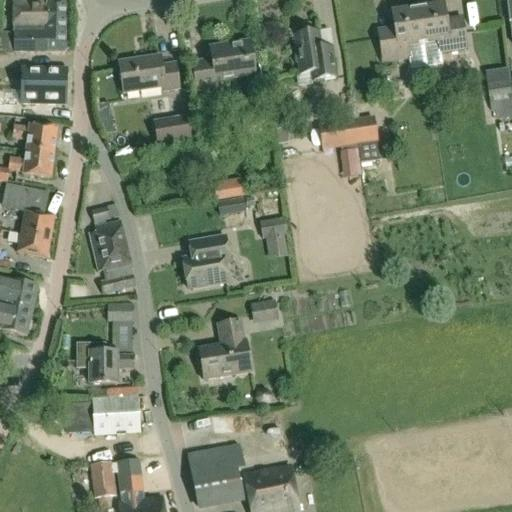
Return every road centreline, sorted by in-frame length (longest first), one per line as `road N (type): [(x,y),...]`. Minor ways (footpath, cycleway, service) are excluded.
road 1 (residential): [(188,511),(159,422),(144,291),(120,192),(80,117)]
road 2 (residential): [(0,426),(54,305),(80,117)]
